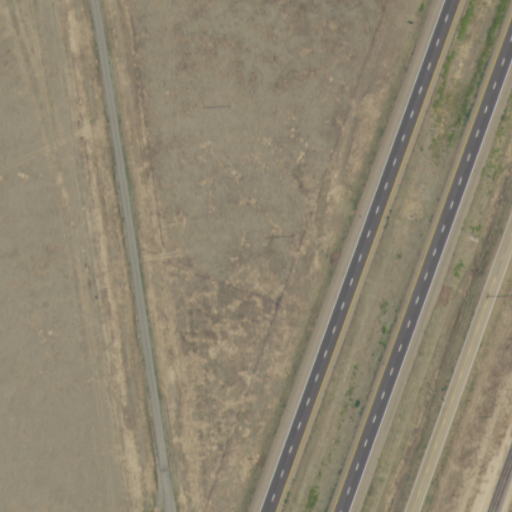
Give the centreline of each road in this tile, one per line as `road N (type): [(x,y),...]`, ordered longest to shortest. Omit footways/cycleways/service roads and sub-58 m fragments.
road 1 (motorway): [(447,0),(262,511)]
road 2 (residential): [(90,0),(163,511)]
road 3 (motorway): [(345,511),(511,35)]
road 4 (tertiary): [(405,511),(511,218)]
